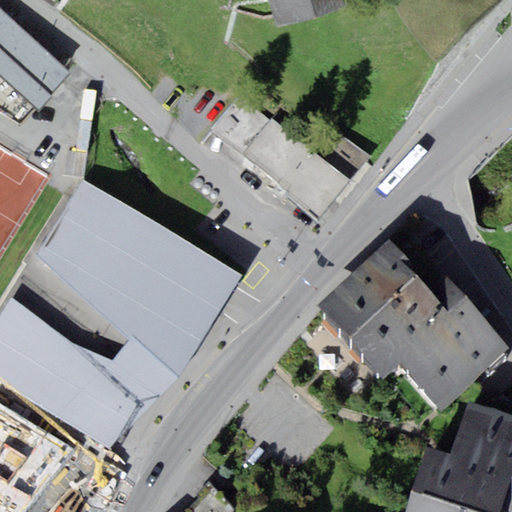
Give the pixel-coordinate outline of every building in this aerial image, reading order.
[(267,0),(276,29),(347,8),(344,0),(267,0)] [(0,74),(38,110),(52,97),(49,94),(70,73),(0,11),(0,74)] [(212,132),(242,156),(269,121),(239,98),(212,132)] [(351,181),(271,119),(269,121),(242,156),(289,192),(285,196),(319,223),(351,181)] [(241,275),(83,183),(37,257),(130,338),(111,360),(70,343),(10,295),(0,311),(0,379),(109,449),(178,377),(229,294),(241,275)] [(389,238),(318,305),(383,378),(399,360),(452,313),(449,310),(411,267),(415,264),(389,238)] [(465,296),(449,310),(452,313),(399,360),(442,409),(511,348),(465,296)] [(511,414),(467,400),(451,453),(427,445),(405,511),(500,511),(502,508),(511,510),(511,414)] [(20,511),(75,452),(0,406),(0,511),(20,511)] [(210,491),(193,511),(227,511),(231,508),(210,491)]
